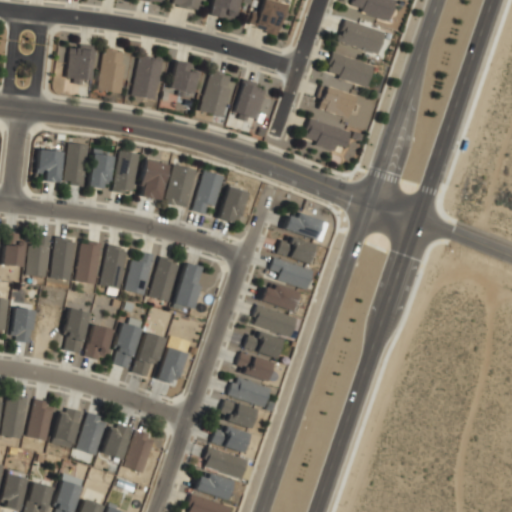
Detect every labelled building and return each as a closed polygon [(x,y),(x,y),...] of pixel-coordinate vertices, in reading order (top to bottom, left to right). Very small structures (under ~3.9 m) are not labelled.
[(172,0),(171,5),(195,12),(198,0),(172,0)] [(234,0),(208,0),(207,17),(232,20),(234,0)] [(283,6),(266,0),(256,0),(247,26),(272,36),(283,6)] [(345,0),(343,8),(386,21),(392,0),(345,0)] [(374,55),(381,32),(340,19),(333,41),(374,55)] [(90,47),(66,45),(63,80),(87,82),(90,47)] [(100,49),(93,89),(116,93),(123,52),(100,49)] [(370,64),(328,52),(322,74),(364,85),(370,64)] [(152,99),(158,58),(135,55),(129,96),(152,99)] [(195,68),(173,61),(164,88),(187,95),(195,68)] [(195,110),(220,119),(233,79),(208,70),(195,110)] [(262,89),(240,81),(228,115),(251,122),(262,89)] [(343,118),(351,96),(321,85),(312,107),(343,118)] [(347,130),(305,117),(299,140),(340,152),(347,130)] [(84,146),(64,143),(59,184),(79,186),(84,146)] [(54,180),(57,151),(35,149),(32,178),(54,180)] [(127,195),(134,155),(116,151),(108,191),(127,195)] [(90,153),(83,186),(102,190),(109,157),(90,153)] [(134,196),(156,200),(163,164),(141,160),(134,196)] [(192,171),(170,166),(161,203),(183,208),(192,171)] [(201,214),(204,205),(210,207),(219,177),(200,171),(189,210),(201,214)] [(242,192),(224,186),(213,218),(232,224),(242,192)] [(279,227),(311,240),(318,221),(286,209),(279,227)] [(19,233),(1,232),(0,251),(0,265),(18,266),(19,233)] [(25,244),(22,275),(41,276),(45,236),(33,234),(32,245),(25,244)] [(272,254),(306,263),(312,244),(278,234),(272,254)] [(70,239),(51,237),(47,278),(66,280),(70,239)] [(97,243),(78,240),(72,280),(91,283),(97,243)] [(123,249),(105,245),(96,284),(115,288),(123,249)] [(128,260),(121,290),(139,294),(149,254),(138,252),(135,262),(128,260)] [(174,262),(155,257),(146,297),(165,301),(174,262)] [(272,279),(302,290),(309,270),(269,257),(265,269),(274,272),(272,279)] [(198,268),(180,263),(170,305),(188,309),(198,268)] [(257,303),(290,308),(293,288),(260,283),(257,303)] [(293,317),(253,304),(246,324),(286,337),(293,317)] [(29,310),(10,308),(6,341),(26,343),(29,310)] [(57,350),(77,354),(85,312),(65,308),(57,350)] [(137,327),(118,322),(105,363),(124,369),(137,327)] [(98,362),(108,331),(90,324),(79,355),(98,362)] [(239,348),(273,358),(279,339),(245,328),(239,348)] [(159,338),(141,332),(128,372),(146,378),(159,338)] [(152,380),(171,385),(181,353),(162,347),(152,380)] [(230,371),(263,381),(269,362),(236,351),(230,371)] [(223,395),(261,406),(267,387),(228,376),(223,395)] [(0,419),(0,436),(17,438),(22,397),(3,395),(0,419)] [(252,410),(221,399),(214,417),(246,428),(252,410)] [(24,438),(45,440),(49,402),(29,400),(24,438)] [(76,412),(58,407),(48,443),(66,448),(76,412)] [(103,420),(84,413),(72,449),(91,456),(103,420)] [(124,427),(105,425),(100,456),(120,459),(124,427)] [(241,451),(245,432),(212,425),(208,444),(241,451)] [(151,436),(132,430),(120,466),(139,472),(151,436)] [(244,459),(204,447),(198,466),(238,479),(244,459)] [(222,502),(230,483),(198,469),(190,489),(222,502)] [(0,489),(0,507),(14,511),(23,477),(5,472),(0,489)] [(68,511),(76,487),(58,481),(48,511),(68,511)] [(20,511),(44,511),(50,488),(28,483),(20,511)] [(224,511),(226,506),(186,494),(181,511),(224,511)] [(74,511),(96,511),(98,507),(79,499),(74,511)] [(101,511),(119,511),(112,509),(114,505),(106,502),(101,511)]
